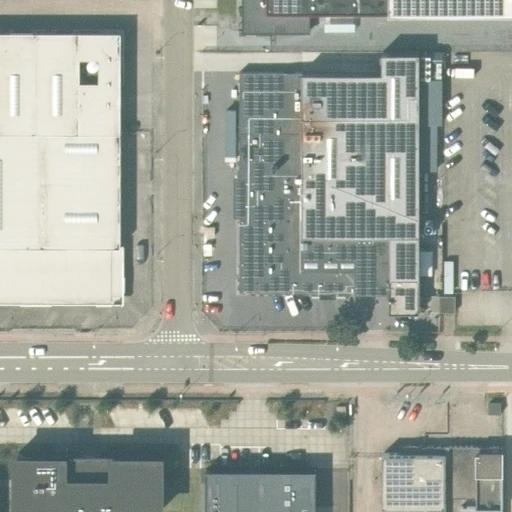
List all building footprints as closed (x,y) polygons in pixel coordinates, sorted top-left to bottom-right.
[(511,0),(243,0),(244,18),(248,19),(248,31),(309,32),(309,12),(389,12),(389,15),(511,15),(511,0)] [(0,29),(0,300),(124,300),(121,29),(0,29)] [(240,72),(240,292),(389,292),(389,312),(420,312),(420,170),(437,170),(437,124),(442,124),(442,79),(420,79),(420,52),(382,52),(382,72),(240,72)] [(455,312),(455,296),(439,296),(439,312),(455,312)] [(382,511),(445,511),(446,497),(476,497),(476,455),(479,455),(479,447),(422,447),(420,447),(418,448),(412,448),(410,447),(402,448),(402,454),(383,454),(382,511)] [(502,511),(503,447),(479,447),(479,455),(476,455),(476,497),(476,508),(460,507),(459,511),(502,511)] [(18,453),(18,511),(161,511),(161,453),(100,453),(79,453),(18,453)] [(316,511),(317,469),(206,469),(206,511),(316,511)]
